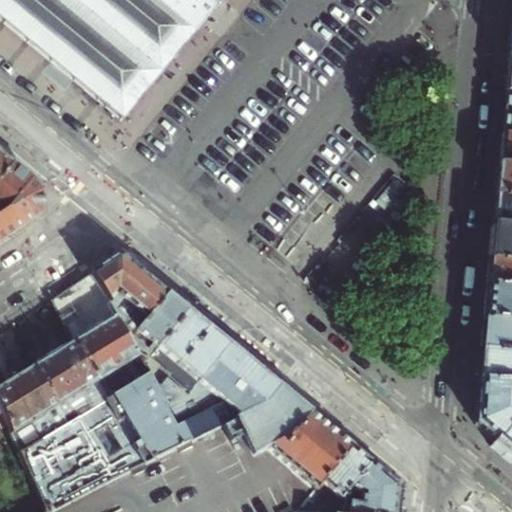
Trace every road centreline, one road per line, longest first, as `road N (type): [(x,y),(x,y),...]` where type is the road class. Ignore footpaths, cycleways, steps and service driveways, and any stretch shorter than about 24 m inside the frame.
road 1 (residential): [(431,455),(474,0)]
road 2 (secondary): [(125,205),(431,455)]
road 3 (secondary): [(0,99),(125,205)]
road 4 (residential): [(0,293),(125,205)]
